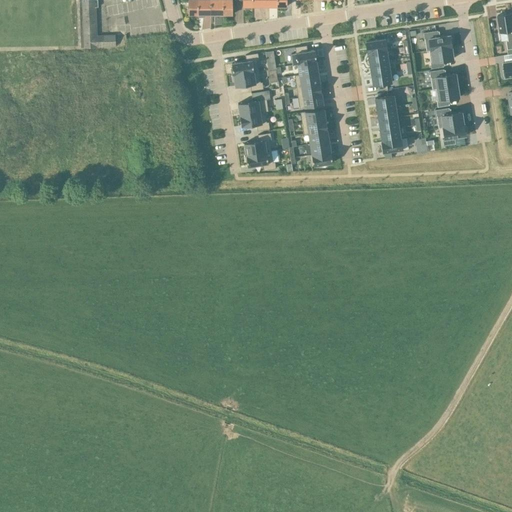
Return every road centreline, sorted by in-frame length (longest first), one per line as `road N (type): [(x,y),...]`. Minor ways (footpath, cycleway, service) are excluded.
road 1 (residential): [(323,19),(346,160)]
road 2 (residential): [(460,0),(482,141)]
road 3 (residential): [(213,37),(234,171)]
road 4 (residential): [(448,0),(323,19)]
